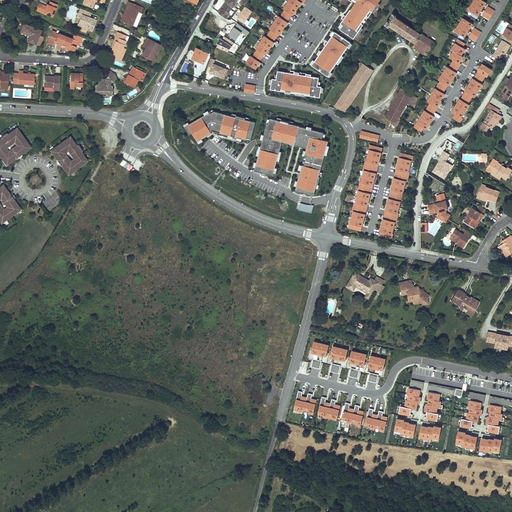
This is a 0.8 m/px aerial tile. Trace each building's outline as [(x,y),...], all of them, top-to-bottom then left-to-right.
[(223,9),(219,13),(226,18),(230,14),(228,13),(234,6),(235,7),(239,2),(240,0),(226,0),(226,1),(228,2),(223,9)] [(290,0),(246,63),(256,70),(305,0),(290,0)] [(339,28),(354,39),(383,0),(351,0),(356,3),(339,28)] [(473,0),(467,10),(478,16),(487,3),(481,0),(473,0)] [(39,3),(36,10),(52,16),(57,4),(50,1),(49,5),(47,4),(46,6),(39,3)] [(228,2),(226,1),(218,12),(219,13),(223,9),(228,2)] [(127,5),(120,21),(132,26),(138,12),(141,13),(143,7),(134,3),(132,7),(127,5)] [(490,20),(495,10),(487,5),(482,15),(490,20)] [(235,7),(234,6),(228,13),(230,14),(232,15),(237,9),(235,7)] [(91,13),(80,8),(78,13),(81,14),(80,18),(78,23),(82,25),(82,27),(81,28),(87,30),(87,29),(92,31),(97,20),(92,18),(91,19),(89,18),(90,17),(91,13)] [(425,53),(427,55),(435,43),(421,34),(395,16),(396,15),(393,13),(391,16),(393,18),(391,22),(388,20),(385,24),(389,26),(390,25),(407,37),(410,39),(415,43),(412,47),(424,54),(425,53)] [(456,32),(466,38),(473,25),(463,18),(456,32)] [(41,30),(24,23),(22,27),(29,30),(27,34),(29,35),(27,41),(35,44),(41,30)] [(511,25),(509,24),(503,34),(511,39),(511,25)] [(481,32),(475,28),(469,36),(476,41),(481,32)] [(56,32),(52,30),(48,41),(54,44),(55,43),(56,41),(58,42),(57,44),(56,47),(60,49),(62,44),(65,46),(64,48),(70,50),(73,50),(75,46),(72,45),(70,44),(71,43),(72,43),(75,44),(77,39),(75,38),(76,35),(74,34),(72,39),(65,36),(58,33),(58,34),(55,33),(56,32)] [(226,33),(221,30),(215,40),(219,43),(226,33)] [(312,66),(330,78),(352,44),(334,32),(312,66)] [(126,40),(116,36),(114,40),(116,40),(112,48),(109,56),(119,60),(123,51),(121,51),(126,40)] [(160,44),(147,37),(145,42),(148,43),(145,48),(141,55),(150,59),(152,55),(154,56),(160,44)] [(414,127),(422,132),(424,128),(427,129),(436,116),(434,114),(442,100),(446,93),(444,92),(448,84),(449,85),(457,72),(456,72),(461,64),(460,63),(464,56),(462,55),(466,48),(464,47),(466,44),(458,39),(452,48),(455,50),(450,57),(454,59),(449,66),(448,65),(439,79),(441,80),(427,101),(430,103),(426,109),(425,109),(414,127)] [(511,45),(502,40),(493,55),(501,60),(511,45)] [(197,48),(192,58),(197,60),(197,59),(204,62),(208,53),(197,48)] [(228,69),(214,63),(215,60),(211,58),(208,66),(211,68),(209,72),(224,79),(228,69)] [(373,70),(363,63),(360,69),(356,75),(354,78),(352,80),(345,91),(335,106),(345,111),(373,70)] [(450,116),(460,122),(493,71),(481,63),(450,116)] [(128,74),(124,82),(134,87),(138,79),(140,80),(144,72),(134,67),(131,73),(130,75),(128,74)] [(1,70),(0,70),(0,87),(5,88),(5,85),(8,85),(8,84),(9,74),(4,73),(1,73),(1,71),(1,70)] [(23,71),(19,70),(18,83),(34,84),(35,74),(23,73),(23,71)] [(109,71),(108,76),(112,81),(117,81),(115,74),(109,71)] [(272,81),(272,90),(319,98),(323,87),(318,87),(319,79),(278,72),(277,81),(272,81)] [(75,73),(70,73),(69,88),(74,88),(74,86),(82,86),(83,75),(74,75),(75,73)] [(51,76),(44,76),(44,86),(53,87),(53,89),(59,90),(60,76),(54,75),(54,76),(54,77),(51,77),(51,76)] [(112,81),(108,76),(105,78),(105,85),(97,84),(96,84),(95,94),(100,95),(102,93),(105,93),(106,95),(112,95),(112,85),(111,85),(111,83),(112,81)] [(511,76),(510,79),(507,77),(504,82),(506,83),(499,95),(507,100),(511,92),(511,76)] [(352,80),(349,79),(342,90),(345,91),(352,80)] [(244,92),(255,94),(256,85),(245,84),(244,92)] [(342,90),(337,86),(327,102),(335,106),(345,91),(342,90)] [(385,119),(397,124),(407,104),(413,109),(419,97),(402,89),(385,119)] [(494,111),(491,109),(481,127),(487,130),(489,126),(492,128),(495,123),(498,118),(500,119),(502,116),(498,113),(494,111)] [(213,131),(251,140),(256,121),(214,112),(186,127),(197,142),(213,131)] [(298,193),(314,197),(330,142),(322,140),(324,134),(269,118),(255,171),(274,177),(283,142),(308,149),(298,193)] [(0,155),(3,160),(4,159),(7,164),(14,159),(13,158),(16,156),(16,154),(13,150),(11,151),(10,150),(8,151),(6,149),(5,149),(4,148),(6,147),(15,141),(16,140),(17,141),(15,142),(17,145),(15,147),(15,149),(18,153),(20,153),(23,151),(24,152),(30,147),(27,143),(27,142),(18,129),(14,132),(12,131),(0,139),(0,155)] [(361,138),(379,143),(380,135),(362,131),(361,138)] [(56,147),(51,151),(55,157),(56,156),(59,160),(61,160),(65,157),(64,155),(65,154),(64,152),(67,150),(66,149),(67,148),(68,149),(74,158),(75,160),(74,161),(73,159),(70,161),(68,159),(66,158),(62,162),(62,164),(63,166),(63,167),(68,174),(72,171),(73,171),(86,162),(83,157),(84,156),(73,140),(71,142),(68,137),(55,147),(56,147)] [(347,228),(362,231),(384,148),(370,144),(347,228)] [(13,158),(14,159),(24,152),(23,151),(20,153),(18,153),(15,149),(15,147),(10,150),(11,151),(13,150),(16,154),(16,156),(13,158)] [(437,160),(438,160),(432,171),(444,179),(453,165),(446,161),(450,154),(443,150),(437,160)] [(378,235),(393,239),(416,156),(401,152),(378,235)] [(56,156),(55,157),(63,167),(63,166),(62,164),(62,162),(66,158),(68,159),(65,154),(64,155),(65,157),(61,160),(59,160),(56,156)] [(498,162),(493,159),(486,170),(490,173),(492,171),(501,177),(501,176),(506,180),(511,170),(511,169),(507,167),(506,168),(498,162)] [(35,175),(31,178),(34,181),(32,182),(32,183),(33,183),(34,184),(36,184),(37,184),(38,183),(39,183),(39,182),(40,181),(40,179),(40,178),(39,177),(37,178),(35,175)] [(0,217),(3,221),(16,212),(16,211),(20,208),(15,201),(14,202),(12,199),(10,199),(6,202),(7,204),(6,205),(7,207),(5,209),(6,210),(4,211),(3,210),(0,204),(0,198),(1,198),(3,200),(5,201),(9,197),(9,195),(8,193),(8,192),(3,185),(0,187),(0,217)] [(485,189),(480,187),(478,194),(482,196),(481,197),(487,200),(487,198),(488,197),(489,198),(489,199),(496,202),(500,192),(486,187),(485,189)] [(15,201),(8,192),(8,193),(9,195),(9,197),(5,201),(3,200),(6,205),(7,204),(6,202),(10,199),(12,199),(14,202),(15,201)] [(444,192),(435,195),(437,201),(433,202),(433,203),(427,204),(430,214),(437,212),(448,208),(446,200),(444,192)] [(312,212),(313,205),(300,203),(299,210),(312,212)] [(476,210),(473,207),(464,221),(473,227),(478,220),(476,219),(478,216),(481,218),(483,214),(482,213),(484,209),(479,206),(476,210)] [(456,229),(450,239),(457,243),(456,244),(464,248),(470,238),(470,239),(473,235),(466,230),(464,234),(456,229)] [(508,237),(504,239),(506,242),(503,243),(499,245),(500,246),(504,252),(506,256),(511,252),(511,243),(511,242),(508,237)] [(369,281),(354,272),(346,286),(352,290),(355,286),(367,293),(365,297),(368,299),(376,285),(380,287),(383,281),(376,276),(373,280),(370,278),(369,281)] [(429,295),(421,290),(420,292),(418,292),(419,291),(417,286),(413,287),(412,284),(411,283),(410,280),(404,282),(404,283),(399,284),(402,294),(404,294),(405,291),(408,293),(410,295),(410,299),(412,299),(413,300),(417,300),(417,303),(422,302),(422,304),(427,303),(427,298),(429,295)] [(466,294),(457,289),(451,300),(459,305),(461,309),(464,307),(468,309),(466,312),(471,315),(479,302),(470,297),(469,299),(467,297),(467,296),(465,295),(466,294)] [(405,291),(404,294),(407,293),(408,301),(413,300),(412,299),(410,299),(410,295),(408,293),(405,291)] [(511,334),(487,330),(485,341),(492,342),(492,348),(506,350),(507,346),(511,346),(511,334)] [(314,341),(311,353),(319,355),(322,343),(314,341)] [(322,343),(319,355),(327,357),(330,345),(322,343)] [(333,345),(330,357),(338,359),(341,347),(333,345)] [(341,347),(338,359),(346,361),(349,349),(341,347)] [(352,350),(349,362),(356,364),(359,352),(352,350)] [(359,352),(356,364),(364,366),(367,354),(359,352)] [(371,354),(368,367),(375,368),(378,356),(371,354)] [(378,356),(375,368),(383,370),(386,358),(378,356)] [(322,361),(313,359),(312,367),(320,369),(322,361)] [(321,371),(327,372),(330,365),(324,363),(321,371)] [(341,365),(332,364),(330,371),(339,373),(341,365)] [(360,370),(351,368),(349,376),(358,378),(360,370)] [(378,375),(370,373),(368,381),(377,383),(378,375)] [(462,395),(463,389),(429,383),(428,389),(462,395)] [(407,393),(409,394),(420,396),(422,389),(409,387),(407,393)] [(299,411),(303,412),(304,409),(307,397),(302,395),(302,392),(298,391),(294,407),(300,409),(299,411)] [(428,398),(429,398),(440,400),(442,393),(429,391),(428,398)] [(485,400),(486,394),(470,391),(469,397),(485,400)] [(309,413),(313,414),(317,399),(311,398),(312,394),(308,393),(307,397),(304,409),(309,411),(309,413)] [(409,394),(408,399),(419,401),(421,402),(423,396),(420,396),(409,394)] [(511,406),(511,399),(491,395),(489,402),(511,406)] [(323,416),(327,418),(327,415),(331,403),(325,401),(326,398),(322,397),(318,413),(323,414),(323,416)] [(332,419),(337,420),(340,405),(335,404),(336,400),(332,399),(331,403),(327,415),(333,417),(332,419)] [(407,399),(405,406),(413,407),(418,408),(419,401),(408,399),(407,399)] [(468,406),(470,406),(481,409),(482,402),(469,399),(468,406)] [(346,422),(351,423),(351,421),(354,408),(349,407),(350,403),(346,402),(341,419),(347,420),(346,422)] [(425,410),(429,411),(438,412),(439,406),(428,403),(426,403),(425,410)] [(489,410),(490,410),(501,413),(503,406),(490,403),(489,410)] [(356,425),(360,426),(364,411),(358,409),(359,406),(355,405),(354,408),(351,421),(357,422),(356,425)] [(405,406),(401,405),(400,413),(409,415),(409,417),(412,417),(413,414),(411,414),(413,407),(405,406)] [(470,406),(469,412),(480,414),(482,415),(483,409),(481,409),(470,406)] [(370,428),(374,429),(375,427),(378,414),(372,413),(373,409),(369,408),(365,425),(370,426),(370,428)] [(380,430),(384,432),(388,417),(382,415),(383,412),(379,410),(378,414),(375,427),(380,428),(380,430)] [(438,412),(429,411),(427,418),(425,417),(424,420),(428,421),(428,419),(438,421),(440,413),(438,412)] [(467,411),(466,418),(473,420),(478,421),(480,414),(469,412),(467,411)] [(486,422),(490,423),(499,425),(500,418),(489,416),(488,415),(486,422)] [(466,418),(462,417),(460,426),(470,427),(469,429),(473,430),(473,427),(472,426),(473,420),(466,418)] [(405,419),(398,418),(395,430),(402,431),(405,420),(405,419)] [(410,421),(405,420),(402,431),(402,433),(408,434),(410,422),(410,421)] [(417,424),(410,422),(408,434),(414,436),(417,424)] [(499,425),(490,423),(488,430),(486,429),(485,432),(489,433),(490,431),(499,433),(501,425),(499,425)] [(429,426),(422,425),(419,437),(426,439),(429,426)] [(442,427),(435,425),(434,427),(432,438),(440,439),(442,427)] [(466,432),(459,430),(457,443),(464,444),(466,433),(466,432)] [(471,434),(466,433),(464,444),(463,446),(469,447),(471,435),(471,434)] [(478,436),(471,435),(469,447),(476,448),(478,436)] [(489,439),(482,437),(479,449),(487,451),(489,439)] [(502,439),(495,437),(494,439),(492,450),(500,452),(502,439)]
